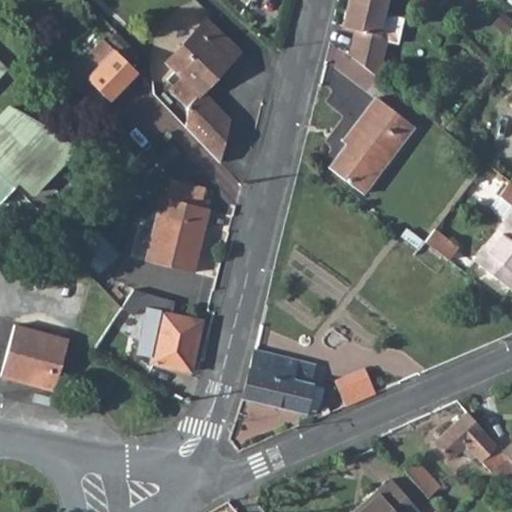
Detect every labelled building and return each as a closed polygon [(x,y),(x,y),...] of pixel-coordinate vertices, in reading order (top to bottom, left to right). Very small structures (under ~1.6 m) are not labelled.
[(353,27),(348,54),(378,78),(386,36),(398,39),(403,13),(383,9),(384,0),(347,0),(343,25),(353,27)] [(187,108),(186,128),(220,164),(230,122),(202,92),(240,53),(208,21),(168,63),(175,71),(167,80),(173,87),(169,91),(187,108)] [(103,40),(76,68),(110,103),(138,74),(103,40)] [(344,145),(326,166),(359,193),(412,128),(376,97),(340,141),(344,145)] [(443,116),(449,122),(462,106),(456,100),(443,116)] [(32,195),(73,152),(50,133),(42,128),(8,108),(0,116),(0,203),(15,188),(14,186),(18,182),(32,195)] [(441,119),(436,125),(442,130),(447,125),(441,119)] [(511,187),(507,184),(486,209),(502,223),(469,265),(504,294),(511,283),(511,187)] [(166,202),(201,210),(205,193),(170,185),(166,202)] [(166,202),(162,201),(147,266),(195,277),(210,212),(201,210),(166,202)] [(430,232),(420,244),(443,263),(452,251),(430,232)] [(122,310),(94,349),(107,356),(140,309),(146,310),(137,353),(151,356),(150,364),(192,373),(204,322),(173,315),(176,303),(135,291),(122,310)] [(15,324),(0,376),(53,391),(68,339),(15,324)] [(253,350),(240,397),(302,413),(303,409),(311,411),(316,408),(321,389),(310,386),(315,366),(253,350)] [(372,395),(361,371),(330,385),(340,408),(372,395)] [(463,412),(430,442),(448,461),(463,446),(486,472),(499,462),(503,467),(508,462),(463,412)] [(415,459),(401,470),(427,499),(441,487),(415,459)] [(389,478),(351,511),(418,511),(419,511),(389,478)]
